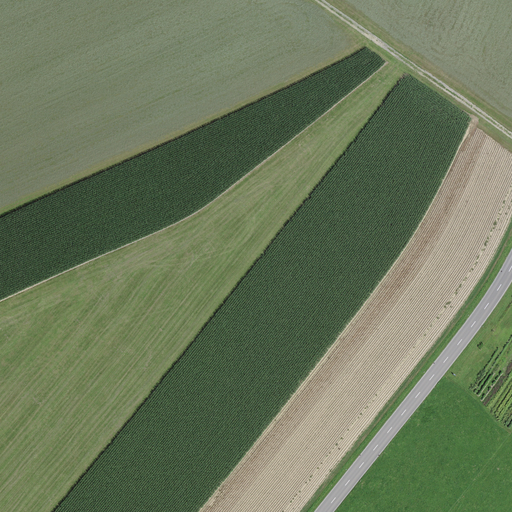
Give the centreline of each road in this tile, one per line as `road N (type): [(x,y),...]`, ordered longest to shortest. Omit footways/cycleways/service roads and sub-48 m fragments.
road 1 (tertiary): [(324,511),(511,267)]
road 2 (track): [(511,136),(319,0)]
